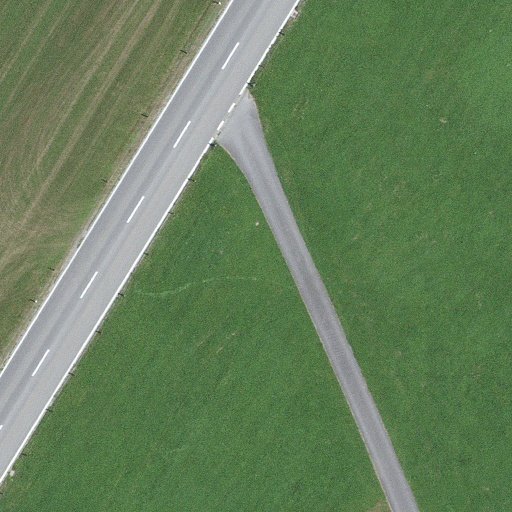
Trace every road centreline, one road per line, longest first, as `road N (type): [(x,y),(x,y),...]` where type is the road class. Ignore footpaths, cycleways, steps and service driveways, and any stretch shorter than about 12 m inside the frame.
road 1 (secondary): [(264,0),(0,425)]
road 2 (track): [(409,511),(245,126),(212,83)]
